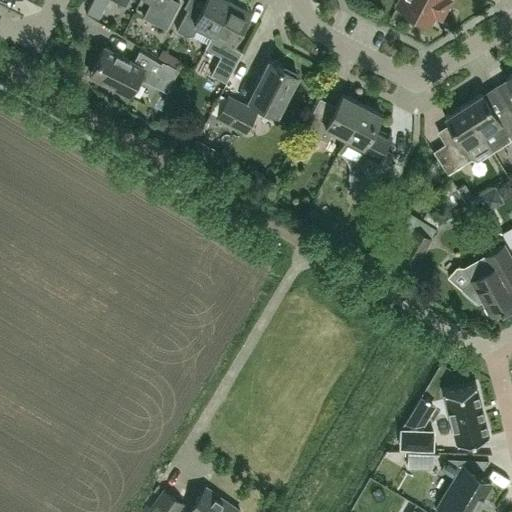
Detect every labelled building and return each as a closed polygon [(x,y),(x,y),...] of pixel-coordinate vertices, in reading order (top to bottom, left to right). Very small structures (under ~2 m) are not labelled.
[(153,0),(144,17),(166,28),(180,2),(176,0),(153,0)] [(205,47),(206,48),(230,0),(204,0),(197,14),(187,9),(176,30),(187,36),(191,35),(207,43),(205,47)] [(231,0),(230,0),(206,48),(220,55),(210,75),(226,83),(242,52),(231,47),(250,10),(231,0)] [(435,14),(441,18),(450,0),(400,0),(397,6),(430,23),(435,14)] [(167,91),(178,69),(164,60),(162,64),(140,50),(134,62),(105,47),(91,74),(130,95),(139,77),(167,91)] [(255,109),(258,103),(278,113),(298,74),(270,59),(250,99),(251,99),(247,105),(229,95),(218,117),(246,132),(257,110),(255,109)] [(333,130),(345,136),(362,103),(342,93),(329,119),(313,111),(298,139),(315,147),(320,138),(328,142),(333,130)] [(481,94),(463,106),(491,151),(510,138),(508,135),(511,132),(511,112),(509,107),(506,103),(493,112),(481,94)] [(381,113),(362,103),(345,136),(338,149),(353,158),(352,167),(350,171),(349,175),(349,179),(351,183),(354,187),(361,191),(391,133),(375,125),(381,113)] [(491,151),(463,106),(445,117),(451,126),(439,134),(459,165),(470,158),(476,160),(491,151)] [(414,228),(399,253),(415,263),(430,238),(414,228)] [(511,289),(511,259),(504,245),(465,267),(472,278),(463,288),(477,301),(482,298),(491,314),(511,302),(511,290),(511,289)] [(488,435),(475,385),(444,392),(457,443),(488,435)] [(427,397),(426,399),(420,396),(404,424),(425,425),(436,405),(429,401),(430,399),(427,397)] [(434,451),(434,431),(401,430),(400,449),(434,451)] [(439,453),(408,452),(407,469),(429,469),(439,453)] [(447,457),(440,468),(455,476),(437,506),(447,511),(471,511),(474,507),(476,508),(478,507),(475,505),(480,497),(482,499),(483,497),(482,496),(491,480),(479,473),(488,458),(447,457)] [(240,511),(241,511),(206,486),(187,511),(240,511)] [(164,488),(146,511),(177,511),(184,503),(164,488)]
